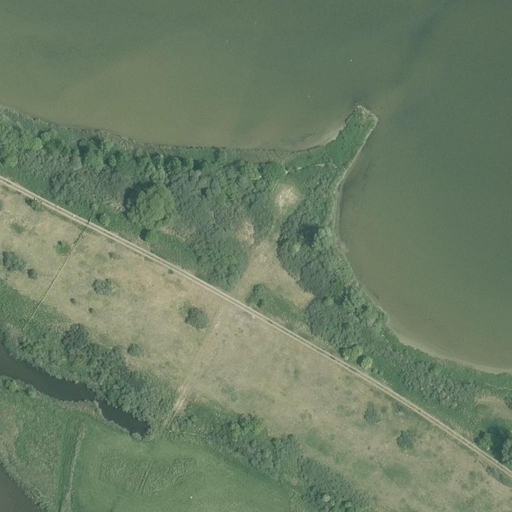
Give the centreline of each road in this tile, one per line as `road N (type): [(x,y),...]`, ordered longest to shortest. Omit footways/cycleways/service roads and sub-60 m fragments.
road 1 (track): [(511,477),(225,298),(0,180)]
road 2 (track): [(310,220),(265,236),(244,265),(151,445),(78,417),(60,511)]
